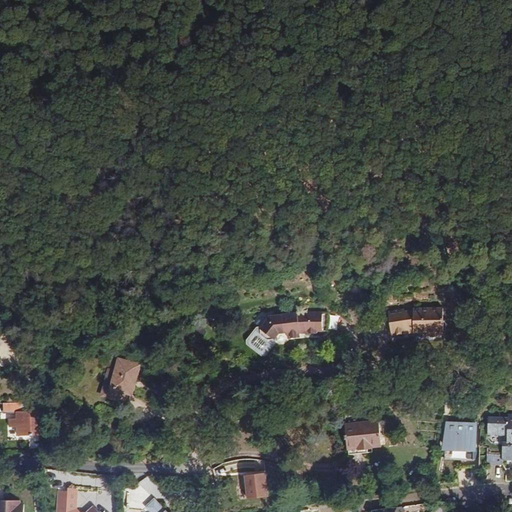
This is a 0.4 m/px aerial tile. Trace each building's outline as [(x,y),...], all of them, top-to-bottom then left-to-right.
[(404,309),(388,311),(391,335),(413,332),(428,332),(431,336),(439,336),(442,332),(444,332),(444,308),(413,308),(413,310),(405,311),(404,309)] [(248,340),(249,343),(263,354),(266,353),(275,342),(275,340),(280,334),(287,333),(288,338),(301,337),(300,334),(300,332),(307,332),(307,333),(317,332),(317,331),(328,331),(328,312),(307,312),(307,314),(297,314),(297,313),(269,316),(261,328),(258,328),(248,340)] [(339,331),(340,318),(332,318),(331,331),(339,331)] [(127,382),(134,384),(139,365),(120,360),(117,370),(110,369),(104,392),(123,397),(125,391),(127,382)] [(132,393),(134,384),(127,382),(125,391),(132,393)] [(382,445),(379,421),(358,423),(357,413),(345,414),(348,442),(360,441),(361,444),(363,444),(364,449),(373,448),(373,446),(382,445)] [(511,414),(508,414),(508,418),(488,417),(488,432),(508,432),(507,436),(507,442),(502,442),(502,455),(511,455),(511,414)] [(18,436),(41,435),(40,419),(32,419),(32,418),(17,419),(18,436)] [(479,422),(450,420),(446,449),(481,451),(479,422)] [(502,460),(502,455),(487,454),(487,464),(503,464),(503,460),(502,460)] [(266,473),(246,476),(249,499),(270,496),(266,473)] [(76,511),(74,509),(74,491),(59,490),(57,511),(100,511),(96,507),(90,511),(76,511)] [(77,491),(74,491),(74,509),(76,511),(90,511),(96,507),(94,505),(86,511),(79,511),(77,509),(77,491)] [(167,511),(155,499),(146,507),(143,510),(144,511),(167,511)] [(0,511),(24,511),(24,504),(20,504),(20,500),(4,500),(4,506),(0,505),(0,511)] [(444,511),(443,505),(442,501),(431,502),(432,511),(444,511)]
